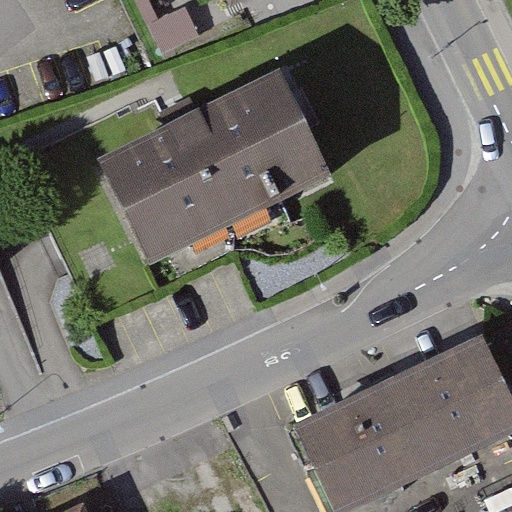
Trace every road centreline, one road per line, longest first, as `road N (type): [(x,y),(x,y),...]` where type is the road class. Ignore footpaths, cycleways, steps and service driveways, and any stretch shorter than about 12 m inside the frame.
road 1 (residential): [(0,481),(250,376),(511,238)]
road 2 (tertiary): [(442,0),(511,140)]
